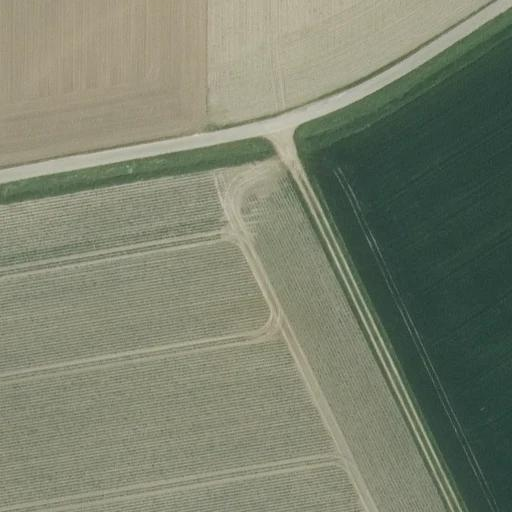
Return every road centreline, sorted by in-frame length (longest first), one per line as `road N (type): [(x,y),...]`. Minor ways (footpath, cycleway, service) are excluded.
road 1 (track): [(0,171),(281,119),(335,99),(494,0)]
road 2 (track): [(281,119),(462,511)]
